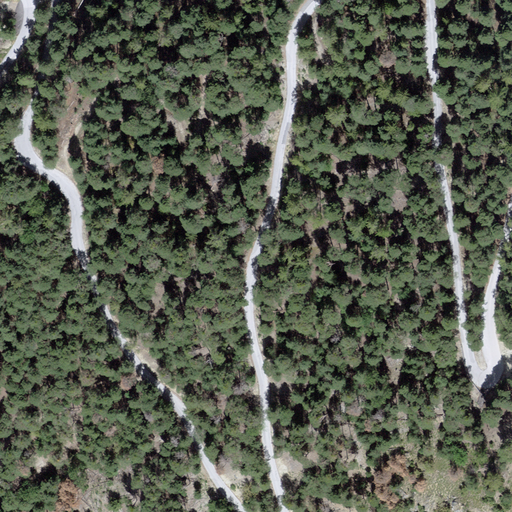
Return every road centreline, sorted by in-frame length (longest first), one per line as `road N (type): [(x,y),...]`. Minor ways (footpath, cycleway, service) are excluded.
road 1 (unclassified): [(53,0),(22,137),(26,153),(71,193),(77,241),(108,322),(179,405),(191,438),(242,511)]
road 2 (unclassified): [(430,0),(437,141),(470,360),(478,376),(493,373),(488,304),(511,217)]
road 3 (unclassified): [(284,511),(267,445),(249,287),(274,195),(292,41),(316,0)]
